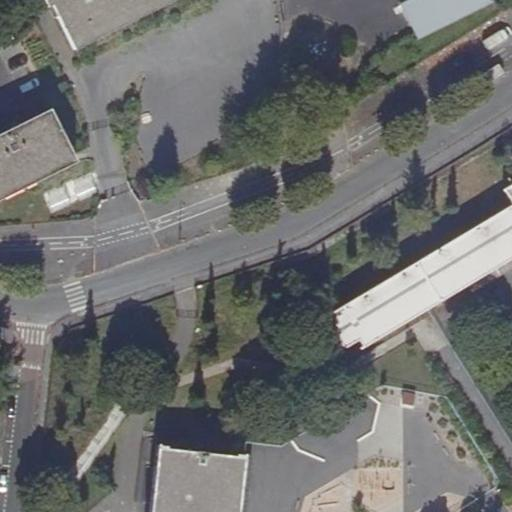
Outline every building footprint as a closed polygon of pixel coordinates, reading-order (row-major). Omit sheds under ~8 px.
[(39,0),(46,12),(50,10),(72,54),(178,0),(39,0)] [(492,5),(489,0),(415,0),(399,9),(416,43),(492,5)] [(0,195),(71,161),(49,115),(0,138),(0,195)] [(0,202),(74,166),(71,161),(0,195),(0,202)] [(511,187),(504,192),(511,204),(511,206),(324,322),(343,353),(358,344),(362,351),(359,353),(360,354),(511,260),(511,187)] [(237,511),(243,458),(242,458),(242,460),(234,459),(234,462),(164,453),(164,450),(157,450),(157,448),(156,448),(148,511),(237,511)]
